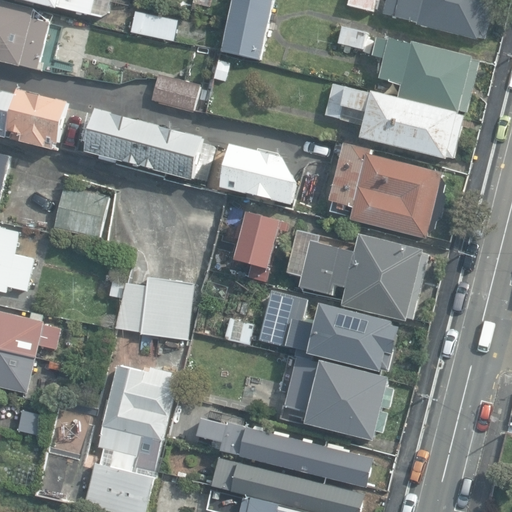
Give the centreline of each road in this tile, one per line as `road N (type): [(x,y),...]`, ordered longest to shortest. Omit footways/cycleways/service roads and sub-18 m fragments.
road 1 (secondary): [(479,336),(434,511)]
road 2 (secondary): [(511,203),(479,336)]
